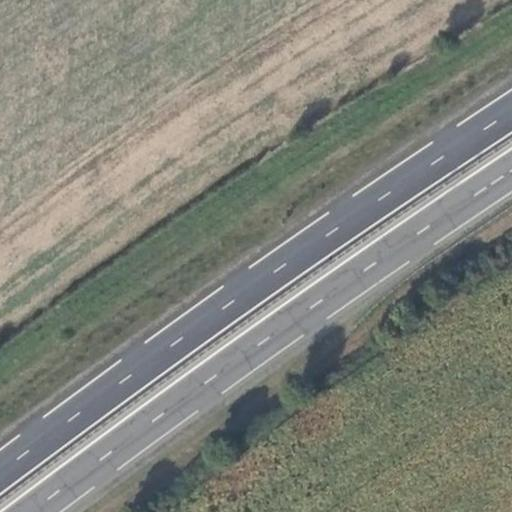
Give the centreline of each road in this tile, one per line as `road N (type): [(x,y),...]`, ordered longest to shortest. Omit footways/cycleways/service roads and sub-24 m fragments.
road 1 (trunk): [(511,113),(141,363),(0,472)]
road 2 (trunk): [(29,511),(511,173)]
